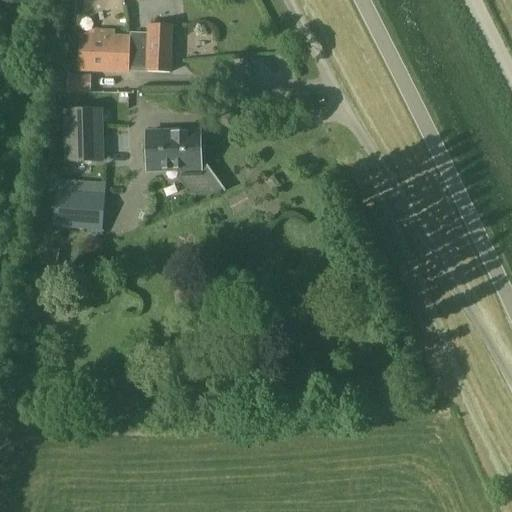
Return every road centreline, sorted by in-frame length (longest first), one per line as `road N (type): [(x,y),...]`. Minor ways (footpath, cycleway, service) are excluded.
road 1 (unclassified): [(511,382),(342,110),(287,0)]
road 2 (tertiary): [(511,308),(361,0)]
